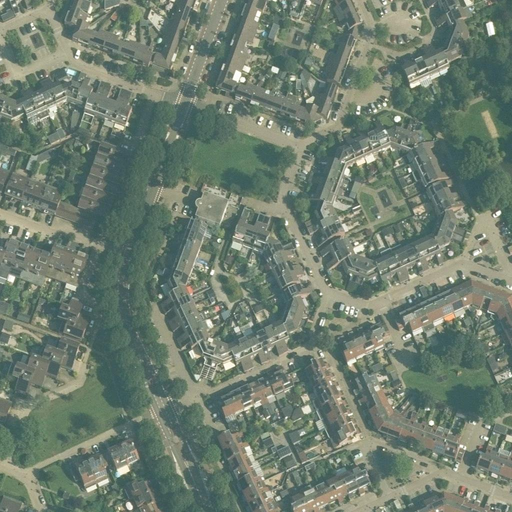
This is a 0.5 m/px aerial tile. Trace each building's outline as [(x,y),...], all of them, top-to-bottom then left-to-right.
[(19,5),(16,0),(5,0),(7,3),(13,17),(18,14),(15,6),(19,5)] [(26,0),(16,0),(19,5),(22,3),(26,11),(31,9),(26,0)] [(75,1),(71,11),(86,17),(90,7),(85,5),(86,0),(72,0),(75,1)] [(195,3),(195,0),(176,0),(174,6),(189,12),(193,2),(195,3)] [(266,6),(250,0),(249,0),(246,9),(244,8),(242,14),(255,19),(257,14),(262,16),(266,6)] [(333,10),(337,20),(352,13),(348,4),(350,3),(348,0),(327,0),(327,2),(334,4),(335,3),(338,8),(333,10)] [(461,1),(461,0),(436,0),(431,3),(427,5),(429,9),(437,5),(439,11),(461,1)] [(466,11),(461,1),(439,11),(442,16),(433,19),(436,24),(466,11)] [(186,21),(189,12),(174,6),(170,16),(175,17),(173,23),(186,27),(188,22),(186,21)] [(83,26),(86,17),(71,11),(68,20),(65,19),(63,25),(68,27),(72,35),(74,33),(78,24),(83,26)] [(470,20),(466,11),(436,24),(438,29),(446,25),(448,30),(461,24),(470,20)] [(109,20),(116,24),(121,16),(116,12),(109,20)] [(356,22),(352,13),(337,20),(342,30),(347,28),(349,32),(347,33),(345,40),(353,43),(355,43),(361,27),(358,21),(356,22)] [(253,25),(255,19),(242,14),(240,21),(242,21),(239,30),(254,36),(258,26),(253,25)] [(184,33),(186,27),(173,23),(171,28),(167,26),(163,36),(178,42),(182,33),(184,33)] [(89,43),(92,35),(86,33),(88,28),(83,26),(78,24),(74,33),(72,35),(73,37),(71,41),(78,43),(78,41),(82,43),(81,45),(83,41),(89,43)] [(468,38),(461,24),(448,30),(450,33),(446,43),(463,49),(468,38)] [(103,50),(108,35),(94,30),(92,35),(89,43),(83,41),(81,45),(93,49),(93,47),(103,50)] [(251,46),(254,36),(239,30),(235,40),(233,39),(231,45),(244,49),(246,44),(251,46)] [(117,58),(122,45),(116,43),(118,39),(108,35),(103,50),(112,53),(111,56),(117,58)] [(175,51),(178,42),(163,36),(159,46),(164,48),(162,53),(171,56),(169,62),(170,63),(173,63),(177,52),(175,51)] [(349,52),(353,43),(345,40),(337,37),(334,47),(339,49),(337,54),(349,59),(352,52),(349,52)] [(133,61),(139,46),(129,42),(127,47),(122,45),(117,58),(123,60),(124,58),(133,61)] [(463,49),(446,43),(443,52),(440,53),(446,66),(460,60),(463,49)] [(242,55),(244,49),(231,45),(229,50),(231,51),(227,61),(243,66),(247,57),(242,55)] [(148,65),(152,56),(146,54),(148,49),(139,46),(133,61),(142,64),(141,67),(147,69),(148,65)] [(446,66),(440,53),(434,55),(431,47),(426,50),(437,75),(448,71),(446,66)] [(437,75),(426,50),(421,52),(425,60),(420,62),(428,80),(437,75)] [(169,66),(170,63),(169,62),(171,56),(162,53),(160,58),(154,55),(152,56),(148,65),(152,67),(151,70),(166,76),(168,73),(169,73),(171,67),(169,66)] [(347,64),(349,59),(337,54),(335,59),(330,57),(326,68),(341,74),(345,63),(347,64)] [(428,80),(420,62),(415,64),(411,56),(406,59),(418,84),(428,80)] [(418,84),(406,59),(401,61),(405,68),(400,71),(402,76),(408,89),(418,84)] [(243,66),(227,61),(224,70),(222,69),(218,80),(222,82),(224,76),(238,81),(243,66)] [(338,82),(341,74),(326,68),(323,77),(328,79),(326,84),(338,88),(340,82),(338,82)] [(55,75),(58,83),(69,79),(65,70),(55,75)] [(74,107),(84,78),(79,76),(75,87),(70,86),(59,90),(65,104),(74,107)] [(238,81),(224,76),(222,82),(218,80),(218,81),(220,82),(218,85),(216,84),(214,90),(226,95),(225,98),(230,100),(238,81)] [(84,110),(89,97),(91,92),(86,90),(89,82),(84,80),(85,78),(84,78),(74,107),(84,110)] [(65,104),(59,90),(57,86),(52,88),(48,80),(43,82),(55,108),(65,104)] [(55,108),(43,82),(39,84),(42,93),(37,95),(45,113),(55,108)] [(93,119),(105,85),(99,83),(93,98),(89,97),(84,110),(82,115),(93,119)] [(103,122),(109,104),(106,103),(111,88),(105,85),(93,119),(103,122)] [(249,104),(255,89),(246,86),(244,91),(238,89),(234,101),(239,103),(240,101),(249,104)] [(318,90),(314,100),(329,106),(333,96),(335,97),(337,91),(325,87),(323,92),(318,90)] [(48,118),(45,113),(37,95),(32,97),(28,89),(24,91),(38,123),(48,118)] [(265,93),(255,89),(249,104),(259,108),(258,110),(264,112),(268,100),(263,98),(265,93)] [(38,123),(24,91),(18,94),(22,102),(17,104),(23,118),(28,127),(38,123)] [(113,126),(125,93),(120,91),(114,106),(109,104),(103,122),(113,126)] [(271,112),(280,116),(286,100),(276,97),(277,94),(271,92),(268,100),(264,112),(270,114),(271,112)] [(131,95),(125,93),(113,126),(123,130),(130,112),(126,110),(131,95)] [(288,121),(294,123),(299,111),(298,110),(300,105),(296,104),(295,100),(287,96),(286,100),(280,116),(289,119),(288,121)] [(329,106),(314,100),(311,110),(310,110),(315,112),(312,121),(314,124),(322,120),(326,122),(330,112),(327,111),(329,106)] [(23,118),(17,104),(14,105),(5,102),(0,116),(0,120),(10,124),(23,118)] [(310,110),(311,110),(306,108),(304,113),(299,111),(294,123),(300,125),(301,123),(305,125),(304,127),(310,129),(312,125),(314,124),(312,121),(315,112),(310,110)] [(389,149),(383,136),(377,123),(372,125),(376,133),(372,135),(380,153),(389,149)] [(410,123),(407,129),(399,152),(408,156),(421,149),(416,139),(411,137),(415,125),(410,123)] [(399,152),(407,129),(401,127),(399,133),(394,131),(383,136),(389,149),(399,152)] [(380,153),(372,135),(368,137),(364,129),(360,131),(372,157),(380,153)] [(372,157),(360,131),(355,133),(359,141),(355,143),(363,161),(372,157)] [(120,147),(122,138),(111,136),(109,144),(120,147)] [(355,165),(343,139),(342,137),(336,139),(341,151),(336,153),(332,164),(346,169),(355,165)] [(363,161),(355,143),(351,145),(347,137),(343,139),(355,165),(363,161)] [(435,143),(421,149),(408,156),(412,165),(431,156),(429,152),(437,148),(435,143)] [(16,153),(0,146),(0,155),(5,157),(5,156),(14,159),(16,153)] [(101,146),(97,157),(125,167),(129,157),(126,155),(101,146)] [(52,151),(28,160),(31,170),(35,169),(33,164),(39,162),(39,163),(54,157),(52,151)] [(416,173),(443,161),(441,156),(433,160),(431,156),(412,165),(416,173)] [(125,167),(97,157),(93,168),(121,178),(125,167)] [(342,180),(346,169),(332,164),(319,160),(317,165),(326,168),(324,173),(342,180)] [(420,182),(439,173),(437,169),(445,166),(443,161),(416,173),(411,175),(415,184),(420,182)] [(121,178),(93,168),(89,179),(117,189),(121,178)] [(339,190),(342,180),(324,173),(322,178),(313,175),(312,180),(339,190)] [(440,177),(439,173),(420,182),(424,191),(451,178),(448,173),(440,177)] [(20,205),(29,181),(13,175),(4,199),(20,205)] [(117,189),(89,179),(85,189),(113,199),(117,189)] [(335,200),(339,190),(312,180),(310,185),(318,188),(316,193),(335,200)] [(37,211),(45,187),(29,181),(20,205),(37,211)] [(425,194),(429,203),(448,194),(446,190),(454,186),(452,181),(425,194)] [(358,195),(361,185),(355,183),(352,193),(358,195)] [(62,193),(45,187),(37,211),(53,216),(58,203),(59,203),(62,193)] [(113,199),(85,189),(81,200),(109,210),(113,199)] [(335,200),(316,193),(315,198),(306,195),(304,200),(318,205),(331,210),(335,200)] [(450,198),(448,194),(429,203),(433,211),(452,202),(460,199),(458,194),(450,198)] [(202,195),(199,203),(193,220),(218,229),(227,204),(202,195)] [(109,210),(81,200),(78,210),(83,212),(89,214),(96,217),(105,221),(109,210)] [(454,206),(452,202),(433,211),(437,220),(451,214),(464,208),(462,203),(454,206)] [(59,203),(58,203),(53,216),(60,219),(65,205),(59,203)] [(71,208),(65,205),(60,219),(66,221),(71,208)] [(335,219),(331,210),(318,205),(313,216),(316,221),(304,226),(307,232),(335,219)] [(77,210),(71,208),(66,221),(72,223),(77,210)] [(77,210),(72,223),(78,226),(83,212),(78,210),(77,210)] [(242,248),(248,230),(244,228),(249,213),(243,210),(231,244),(242,248)] [(89,214),(83,212),(78,226),(85,228),(89,214)] [(96,217),(89,214),(85,228),(91,230),(96,217)] [(456,225),(451,214),(437,220),(434,229),(464,240),(466,234),(454,230),(456,225)] [(252,251),(264,218),(258,216),(253,231),(248,230),(242,248),(252,251)] [(262,255),(267,242),(269,237),(264,235),(269,220),(264,218),(252,251),(262,255)] [(321,236),(339,227),(335,219),(307,232),(309,237),(319,232),(321,236)] [(186,228),(184,233),(202,240),(206,230),(179,220),(177,225),(186,228)] [(343,236),(339,227),(321,236),(323,240),(315,244),(317,249),(343,236)] [(464,240),(434,229),(431,238),(437,251),(448,246),(449,242),(462,246),(464,240)] [(199,250),(202,240),(184,233),(182,239),(174,236),(172,240),(199,250)] [(443,264),(437,251),(431,238),(421,242),(429,261),(435,258),(438,266),(443,264)] [(195,260),(199,250),(172,240),(170,245),(178,248),(176,254),(195,260)] [(332,259),(350,250),(346,241),(319,253),(321,258),(330,255),(332,259)] [(266,264),(292,252),(295,250),(292,245),(281,251),(279,246),(267,242),(262,255),(266,264)] [(429,261),(421,242),(411,247),(423,273),(428,271),(424,263),(429,261)] [(0,273),(8,276),(19,248),(8,244),(4,254),(0,265),(0,273)] [(391,256),(392,256),(404,282),(408,280),(405,272),(410,270),(401,251),(401,252),(399,247),(389,252),(391,256)] [(423,273),(411,247),(401,251),(410,270),(415,267),(419,275),(423,273)] [(18,280),(29,251),(19,248),(8,276),(18,280)] [(54,281),(64,252),(54,248),(50,259),(43,277),(44,277),(54,281)] [(354,259),(350,250),(332,259),(333,262),(325,266),(327,271),(341,265),(354,259)] [(29,284),(39,255),(29,251),(18,280),(29,284)] [(404,282),(392,256),(391,256),(389,252),(389,251),(379,255),(382,261),(390,279),(395,277),(399,285),(404,282)] [(64,285),(75,256),(64,252),(54,281),(64,285)] [(294,257),(292,252),(266,264),(271,274),(289,266),(286,260),(294,257)] [(191,270),(195,260),(176,254),(175,259),(166,256),(164,261),(191,270)] [(50,259),(39,255),(29,284),(40,288),(44,277),(43,277),(50,259)] [(86,260),(75,256),(64,285),(76,289),(86,260)] [(354,286),(363,262),(354,259),(341,265),(346,275),(351,277),(349,283),(354,286)] [(188,281),(191,270),(164,261),(163,266),(171,269),(169,274),(188,281)] [(382,261),(372,265),(378,279),(384,292),(389,289),(385,281),(390,279),(382,261)] [(378,279),(372,265),(363,262),(354,286),(360,288),(362,282),(368,284),(378,279)] [(275,284),(301,271),(299,267),(291,271),(289,266),(271,274),(275,284)] [(303,276),(301,271),(275,284),(280,294),(298,285),(295,280),(303,276)] [(184,290),(188,281),(169,274),(164,272),(162,278),(168,280),(166,285),(171,296),(184,290)] [(471,314),(470,285),(451,294),(450,295),(455,306),(459,304),(462,312),(467,310),(469,314),(471,314)] [(483,312),(490,293),(470,285),(471,314),(473,315),(475,309),(483,312)] [(420,290),(424,299),(429,297),(425,287),(420,290)] [(281,296),(286,307),(299,300),(312,294),(310,290),(301,293),(299,288),(281,296)] [(450,295),(451,294),(449,289),(445,291),(447,296),(441,299),(440,299),(445,311),(449,309),(452,316),(462,312),(459,304),(455,306),(450,295)] [(188,299),(184,290),(171,296),(166,298),(168,302),(160,306),(162,311),(188,299)] [(492,321),(511,300),(490,293),(483,312),(491,315),(490,319),(492,321)] [(440,299),(441,299),(439,294),(434,296),(437,301),(431,303),(430,304),(435,316),(438,314),(442,321),(452,316),(449,309),(445,311),(440,299)] [(430,304),(431,303),(428,298),(424,301),(426,306),(420,308),(419,309),(424,321),(428,319),(434,331),(432,326),(442,321),(438,314),(435,316),(430,304)] [(193,308),(188,299),(162,311),(164,316),(172,312),(174,316),(193,308)] [(77,315),(77,316),(82,304),(71,300),(67,310),(57,307),(53,320),(61,323),(73,327),(77,315)] [(304,311),(299,300),(286,307),(282,316),(306,325),(309,318),(302,316),(304,311)] [(511,302),(511,300),(492,321),(494,323),(497,321),(499,325),(507,321),(509,325),(511,323),(511,302)] [(419,309),(420,308),(418,303),(414,305),(416,310),(410,313),(408,314),(414,325),(418,323),(421,331),(422,331),(424,335),(434,331),(428,319),(424,321),(419,309)] [(197,316),(193,308),(174,316),(176,320),(168,324),(170,328),(197,316)] [(408,314),(410,313),(408,308),(403,310),(406,315),(393,321),(398,332),(408,328),(411,336),(421,331),(418,323),(414,325),(408,314)] [(88,320),(77,316),(77,315),(73,327),(61,323),(57,335),(80,343),(88,320)] [(201,325),(197,316),(170,328),(172,333),(180,329),(182,333),(201,325)] [(304,330),(306,325),(282,316),(279,324),(285,338),(296,333),(298,328),(304,330)] [(6,321),(4,329),(12,331),(14,322),(6,321)] [(511,323),(509,325),(507,321),(499,325),(504,335),(501,336),(501,337),(511,332),(511,323)] [(205,323),(201,325),(182,333),(184,338),(176,341),(178,346),(205,334),(209,332),(205,323)] [(270,329),(283,355),(288,353),(284,345),(288,343),(285,338),(279,324),(270,329)] [(366,328),(368,333),(374,344),(370,345),(374,353),(383,348),(380,341),(389,337),(384,325),(373,331),(370,326),(366,328)] [(278,358),(283,355),(270,329),(262,332),(270,351),(274,349),(278,358)] [(368,333),(363,335),(361,330),(356,332),(359,337),(364,348),(361,350),(364,357),(374,353),(370,345),(374,344),(368,333)] [(266,353),(270,351),(262,332),(253,337),(265,363),(270,361),(266,353)] [(511,332),(501,337),(506,347),(509,345),(509,346),(511,344),(511,332)] [(0,342),(7,345),(10,337),(3,334),(0,341),(0,342)] [(208,342),(205,334),(178,346),(180,351),(188,347),(190,351),(195,348),(208,342)] [(359,337),(354,339),(352,335),(347,337),(349,342),(350,341),(355,352),(351,354),(355,362),(364,357),(361,350),(364,348),(359,337)] [(265,363),(253,337),(244,341),(253,359),(257,357),(261,365),(265,363)] [(350,341),(349,342),(345,344),(342,339),(337,342),(340,348),(341,347),(343,351),(339,353),(346,366),(355,362),(351,354),(355,352),(350,341)] [(56,340),(52,352),(52,353),(62,357),(58,367),(59,367),(69,371),(78,348),(56,340)] [(253,359),(244,341),(235,345),(248,372),(253,369),(249,361),(253,359)] [(209,368),(218,345),(208,342),(195,348),(200,359),(205,361),(203,366),(209,368)] [(233,362),(227,349),(218,345),(209,368),(215,371),(217,365),(222,367),(233,362)] [(248,372),(235,345),(227,349),(233,362),(235,367),(239,365),(243,374),(248,372)] [(52,353),(52,352),(42,349),(37,361),(41,362),(41,363),(47,365),(43,376),(44,376),(54,380),(59,367),(58,367),(62,357),(52,353)] [(41,362),(37,361),(27,357),(23,369),(26,370),(26,371),(32,373),(28,384),(29,384),(39,388),(44,376),(43,376),(47,365),(41,363),(41,362)] [(305,373),(309,382),(316,379),(314,376),(325,371),(325,372),(330,370),(328,365),(323,368),(320,362),(309,367),(311,371),(305,373)] [(381,364),(372,368),(374,373),(383,370),(381,364)] [(23,369),(11,365),(6,378),(18,382),(14,393),(24,396),(29,384),(28,384),(32,373),(26,371),(26,370),(23,369)] [(391,366),(384,370),(387,375),(394,372),(391,366)] [(277,376),(272,378),(271,378),(276,389),(281,387),(284,394),(293,389),(287,377),(283,379),(282,375),(283,375),(280,368),(275,371),(277,376)] [(327,377),(325,372),(325,371),(314,376),(316,379),(309,382),(313,392),(320,389),(318,385),(329,380),(329,381),(334,379),(332,375),(327,377)] [(271,378),(272,378),(270,373),(265,375),(267,380),(262,383),(266,394),(271,391),(274,398),(284,394),(281,387),(276,389),(271,378)] [(355,398),(359,396),(359,395),(369,390),(371,394),(379,390),(374,379),(367,382),(365,378),(354,384),(357,391),(353,393),(355,398)] [(332,386),(329,381),(329,380),(318,385),(320,389),(313,392),(318,401),(325,398),(323,395),(333,390),(334,391),(339,388),(337,384),(332,386)] [(266,394),(262,383),(255,386),(266,411),(270,409),(267,402),(274,398),(271,391),(266,394)] [(255,386),(247,390),(252,400),(249,402),(252,409),(260,405),(263,412),(266,411),(255,386)] [(252,400),(247,390),(242,392),(239,387),(235,390),(237,394),(238,394),(243,404),(240,406),(243,413),(252,409),(249,402),(252,400)] [(336,395),(334,391),(333,390),(323,395),(325,398),(318,401),(312,404),(316,413),(329,407),(327,403),(337,399),(338,400),(343,398),(341,393),(336,395)] [(383,401),(379,390),(371,394),(369,390),(359,395),(359,396),(362,401),(357,404),(359,408),(364,406),(364,405),(374,401),(375,404),(383,401)] [(238,394),(237,394),(233,397),(230,392),(226,394),(228,399),(229,398),(234,409),(231,410),(234,417),(243,413),(240,406),(243,404),(238,394)] [(229,398),(228,399),(223,401),(221,396),(215,399),(218,405),(220,404),(222,407),(218,409),(224,422),(234,417),(231,410),(234,409),(229,398)] [(11,404),(0,399),(0,426),(2,427),(11,404)] [(340,404),(338,400),(337,399),(327,403),(329,407),(316,413),(321,423),(333,417),(331,413),(342,408),(342,409),(347,407),(345,402),(340,404)] [(388,410),(383,401),(375,404),(374,401),(364,405),(364,406),(367,412),(362,414),(364,419),(369,416),(368,416),(378,411),(380,415),(389,411),(388,410)] [(344,414),(342,409),(342,408),(331,413),(333,417),(321,423),(325,432),(337,426),(336,422),(346,418),(347,418),(351,416),(349,412),(344,414)] [(377,435),(397,414),(395,412),(390,414),(389,411),(380,415),(378,411),(368,416),(369,416),(377,435)] [(398,430),(401,422),(398,421),(399,416),(397,414),(377,435),(397,442),(402,431),(398,430)] [(349,423),(347,418),(346,418),(336,422),(337,426),(325,432),(329,441),(342,435),(340,432),(350,427),(351,428),(356,426),(353,421),(349,423)] [(412,426),(414,427),(416,421),(411,419),(409,425),(402,423),(402,422),(401,422),(398,430),(402,431),(397,442),(398,442),(409,446),(413,435),(410,434),(412,426)] [(424,431),(425,431),(427,425),(422,423),(420,429),(414,427),(412,426),(410,434),(413,435),(409,446),(420,450),(424,439),(421,438),(424,431)] [(353,432),(351,428),(350,427),(340,432),(342,435),(329,441),(334,451),(352,442),(350,439),(354,437),(354,439),(360,436),(358,430),(353,432)] [(435,435),(436,435),(438,429),(434,428),(432,433),(425,431),(424,431),(421,438),(424,439),(420,450),(432,454),(436,443),(432,442),(435,435)] [(293,445),(302,441),(298,432),(289,436),(293,445)] [(446,439),(447,439),(450,433),(445,432),(443,438),(436,435),(435,435),(432,442),(436,443),(432,454),(443,458),(447,447),(443,446),(446,439)] [(217,442),(222,453),(233,447),(235,451),(241,448),(241,447),(238,441),(244,438),(242,434),(235,437),(236,437),(230,440),(228,437),(217,442)] [(454,442),(447,439),(446,439),(443,446),(447,447),(443,458),(460,465),(464,453),(455,450),(457,443),(458,444),(461,437),(456,436),(454,442)] [(125,445),(117,449),(126,467),(137,462),(134,455),(140,453),(133,439),(124,443),(125,445)] [(264,442),(266,448),(274,445),(271,439),(264,442)] [(247,445),(241,447),(241,448),(235,451),(233,447),(222,453),(227,464),(238,458),(240,462),(246,459),(243,452),(249,449),(247,445)] [(498,458),(497,457),(490,455),(493,449),(487,447),(485,453),(486,454),(484,460),(475,457),(470,468),(487,474),(491,464),(495,465),(498,458)] [(126,467),(117,449),(110,452),(110,450),(100,454),(106,467),(112,465),(115,472),(126,467)] [(287,449),(277,454),(280,461),(290,456),(287,449)] [(510,456),(499,451),(497,457),(498,458),(495,465),(491,464),(487,474),(499,479),(503,468),(507,469),(509,462),(508,461),(510,456)] [(298,454),(302,464),(309,462),(305,452),(298,454)] [(106,467),(100,454),(91,458),(92,460),(85,464),(95,486),(107,481),(102,470),(106,467)] [(511,456),(510,456),(508,461),(509,462),(507,469),(503,468),(499,479),(510,483),(511,475),(511,456)] [(250,466),(246,459),(240,462),(238,458),(227,464),(232,475),(250,466)] [(95,486),(85,464),(78,467),(77,465),(68,469),(74,482),(79,480),(84,491),(95,486)] [(246,477),(253,474),(250,466),(232,475),(237,486),(248,481),(246,477)] [(357,472),(346,477),(349,484),(353,482),(358,493),(357,493),(359,498),(364,495),(362,491),(369,487),(364,477),(360,478),(357,472)] [(258,485),(259,485),(264,483),(262,478),(256,481),(253,474),(246,477),(248,481),(237,486),(243,497),(253,492),(251,488),(258,485)] [(349,484),(346,477),(336,482),(339,489),(343,487),(347,497),(347,498),(349,502),(353,500),(351,496),(357,493),(358,493),(353,482),(349,484)] [(135,485),(123,491),(128,501),(132,499),(139,496),(141,499),(152,493),(149,487),(154,485),(152,480),(147,483),(147,484),(137,489),(135,485)] [(339,489),(336,482),(325,487),(328,494),(332,492),(337,502),(336,503),(338,507),(343,505),(341,500),(347,498),(347,497),(343,487),(339,489)] [(262,492),(259,485),(258,485),(251,488),(253,492),(243,497),(248,508),(258,503),(257,499),(263,496),(264,496),(269,494),(267,489),(262,492)] [(328,494),(325,487),(319,490),(327,507),(336,503),(337,502),(332,492),(328,494)] [(315,499),(312,493),(310,488),(300,493),(302,497),(305,504),(301,506),(303,511),(317,511),(316,511),(311,501),(315,499)] [(327,507),(319,490),(312,493),(315,499),(311,501),(316,511),(317,511),(327,507)] [(157,491),(152,493),(141,499),(139,496),(132,499),(137,510),(144,506),(146,510),(158,505),(154,498),(159,495),(157,491)] [(268,507),(269,508),(273,506),(274,505),(272,500),(267,503),(264,496),(263,496),(257,499),(258,503),(248,508),(249,511),(262,511),(262,510),(268,507)] [(305,504),(302,497),(291,503),(294,509),(290,511),(303,511),(301,506),(305,504)] [(443,511),(442,498),(424,506),(423,506),(425,511),(443,511)] [(460,511),(463,505),(461,504),(442,498),(443,511),(460,511)] [(17,511),(20,505),(4,499),(0,509),(0,511),(17,511)] [(472,511),(474,509),(472,509),(466,507),(468,501),(463,500),(461,504),(463,505),(460,511),(472,511)] [(425,511),(423,506),(424,506),(422,501),(418,503),(420,508),(414,511),(413,511),(425,511)] [(481,511),(477,510),(479,505),(474,503),(472,509),(474,509),(472,511),(481,511)]
